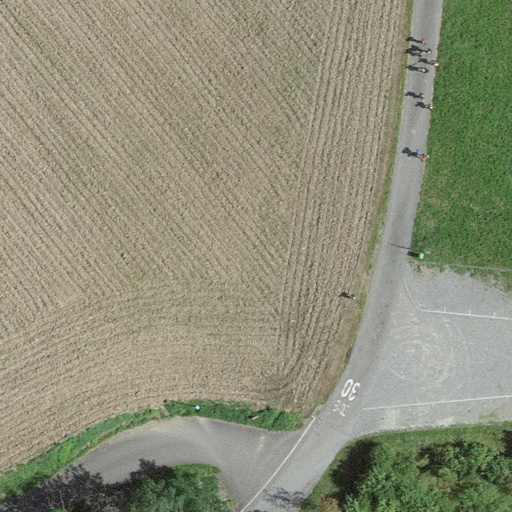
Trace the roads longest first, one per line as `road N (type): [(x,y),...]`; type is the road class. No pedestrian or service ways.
road 1 (track): [(393,255),(435,0)]
road 2 (residential): [(64,511),(170,454),(223,448),(301,477)]
road 3 (residential): [(301,477),(337,423),(393,255)]
